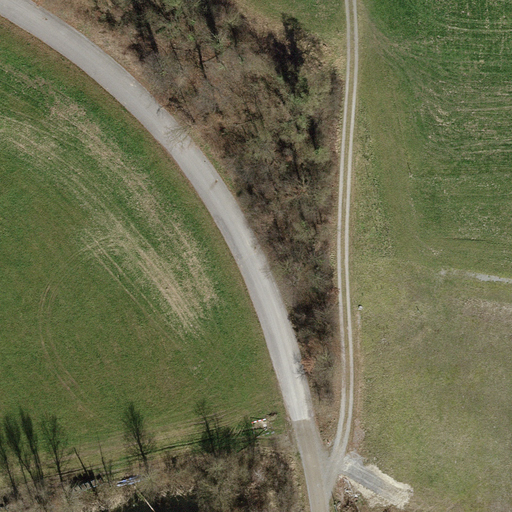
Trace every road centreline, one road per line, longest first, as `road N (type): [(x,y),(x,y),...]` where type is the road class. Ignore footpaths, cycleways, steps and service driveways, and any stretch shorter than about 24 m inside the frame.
road 1 (unclassified): [(0,0),(129,94),(217,200),(287,360),(319,511)]
road 2 (track): [(316,491),(342,443),(345,417),(352,0)]
